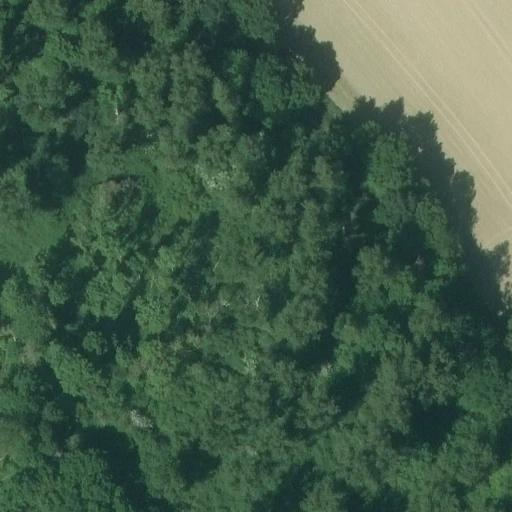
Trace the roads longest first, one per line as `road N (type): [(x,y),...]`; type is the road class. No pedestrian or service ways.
road 1 (track): [(511,386),(396,215),(208,0)]
road 2 (track): [(167,511),(0,302)]
